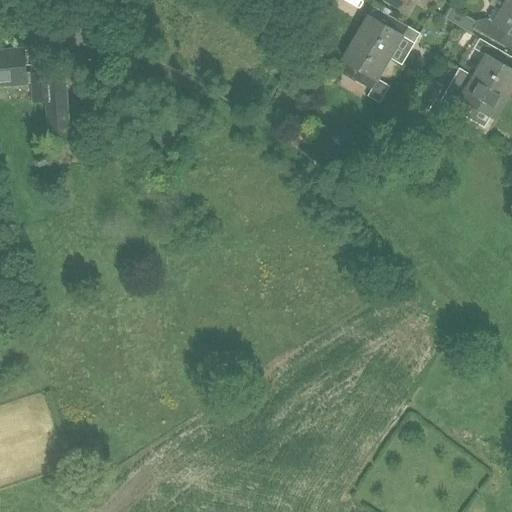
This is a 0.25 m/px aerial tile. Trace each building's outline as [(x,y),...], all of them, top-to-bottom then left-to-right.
[(71,0),(58,0),(77,11),(81,6),(71,0)] [(102,24),(111,10),(96,0),(88,0),(82,9),(102,24)] [(419,0),(422,2),(423,0),(386,0),(400,8),(404,0),(419,0)] [(511,34),(511,4),(506,1),(506,0),(491,0),(489,4),(500,10),(493,23),(489,29),(451,7),(445,19),(471,34),(471,33),(492,45),(501,28),(511,34)] [(414,44),(420,34),(374,7),(369,17),(368,16),(355,38),(390,58),(402,37),(414,44)] [(362,70),(356,80),(372,89),(368,96),(380,103),(389,86),(377,79),(390,58),(355,38),(343,59),(362,70)] [(486,55),(474,77),(508,97),(511,90),(511,57),(508,55),(480,39),(474,48),(486,55)] [(25,76),(23,50),(0,51),(0,85),(32,83),(33,102),(46,101),(49,139),(69,138),(64,77),(51,78),(51,72),(31,73),(32,76),(25,76)] [(508,97),(474,77),(461,69),(456,77),(455,76),(441,100),(472,118),(477,108),(495,119),(508,97)] [(436,99),(421,91),(414,103),(428,111),(436,99)] [(20,317),(18,304),(4,307),(7,319),(20,317)]
